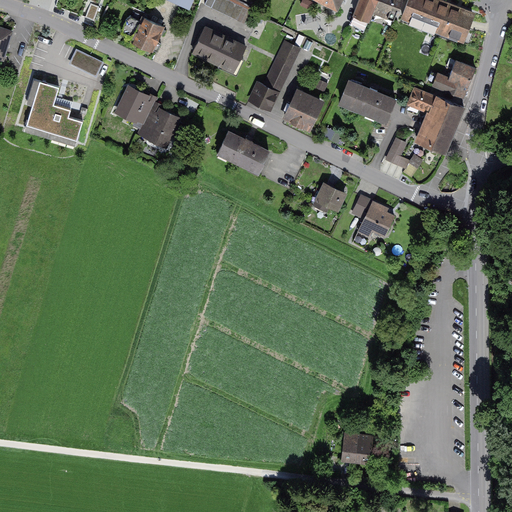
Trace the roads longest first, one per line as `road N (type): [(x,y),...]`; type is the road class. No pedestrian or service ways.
road 1 (residential): [(0,2),(413,192),(477,205)]
road 2 (track): [(0,443),(478,500)]
road 3 (tertiary): [(475,269),(478,511)]
road 4 (residential): [(503,9),(475,110),(479,166)]
